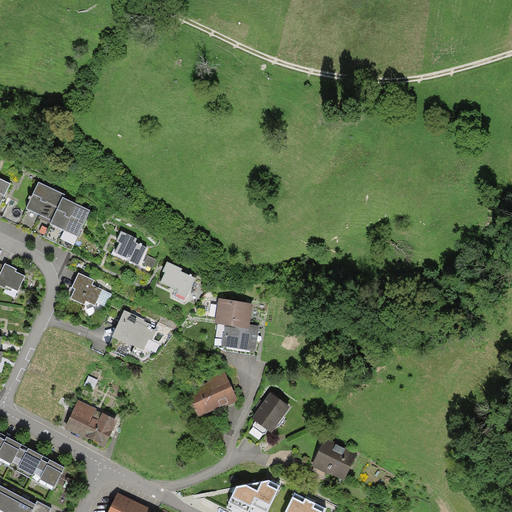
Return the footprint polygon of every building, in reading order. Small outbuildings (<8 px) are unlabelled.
[(0,207),(11,185),(0,179),(0,207)] [(28,207),(19,225),(45,237),(63,199),(64,196),(61,194),(48,188),(39,184),(28,207)] [(19,225),(28,207),(10,199),(2,217),(19,225)] [(72,204),(63,199),(45,237),(72,251),(91,212),(87,210),(72,204)] [(137,239),(121,232),(116,243),(120,244),(115,254),(128,260),(127,262),(139,267),(147,249),(135,243),(137,239)] [(156,260),(148,256),(144,265),(153,268),(156,260)] [(182,270),(167,263),(163,273),(165,274),(160,284),(178,292),(177,294),(186,298),(195,279),(181,272),(182,270)] [(4,267),(0,264),(0,287),(5,290),(7,287),(18,293),(26,278),(16,273),(17,271),(5,265),(4,267)] [(94,281),(79,274),(73,289),(76,290),(72,300),(84,305),(85,301),(95,305),(101,290),(91,286),(94,281)] [(222,346),(256,352),(260,328),(250,326),(254,306),(219,301),(215,324),(227,326),(226,335),(224,335),(222,346)] [(123,313),(111,340),(144,355),(150,342),(154,344),(156,341),(165,345),(170,334),(165,332),(166,330),(157,326),(155,331),(149,328),(151,326),(123,313)] [(210,383),(186,394),(198,418),(220,407),(221,410),(239,401),(222,367),(206,374),(210,383)] [(97,380),(89,377),(85,386),(93,389),(97,380)] [(263,406),(253,420),(272,434),(289,410),(270,396),(263,406)] [(80,403),(65,432),(103,452),(111,436),(118,423),(80,403)] [(0,434),(0,464),(52,492),(64,468),(0,434)] [(327,439),(312,468),(329,476),(330,474),(344,481),(358,454),(327,439)] [(237,487),(227,506),(239,511),(247,511),(249,509),(254,511),(267,511),(281,486),(268,480),(237,487)] [(0,511),(50,511),(52,509),(37,501),(35,504),(28,501),(0,486),(0,511)] [(149,511),(151,509),(117,493),(108,511),(149,511)] [(324,511),(326,509),(295,493),(285,511),(324,511)]
